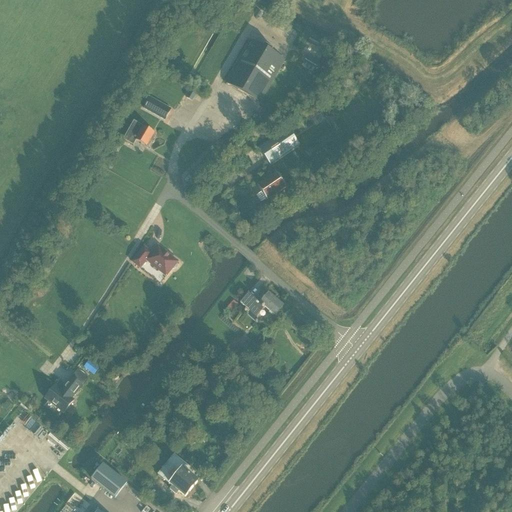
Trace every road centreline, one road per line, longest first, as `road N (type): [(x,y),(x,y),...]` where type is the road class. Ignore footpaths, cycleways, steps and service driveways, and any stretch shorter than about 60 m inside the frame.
road 1 (primary): [(358,349),(511,157)]
road 2 (unclassified): [(358,349),(178,190)]
road 3 (primary): [(228,511),(358,349)]
